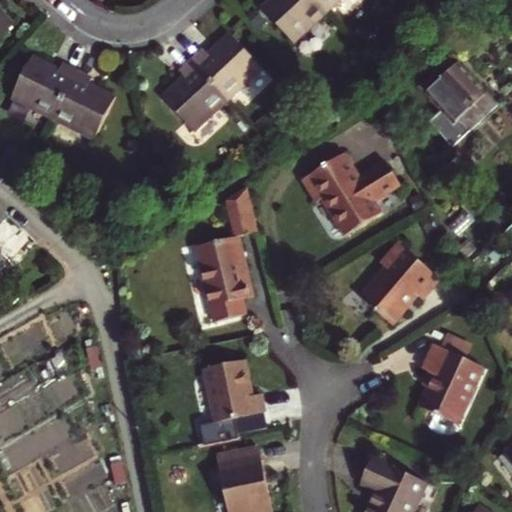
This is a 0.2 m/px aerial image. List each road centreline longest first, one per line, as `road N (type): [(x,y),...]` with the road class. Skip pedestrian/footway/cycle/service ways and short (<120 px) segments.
road 1 (residential): [(0,187),(93,274),(146,511)]
road 2 (residential): [(318,367),(311,454),(317,511)]
road 3 (residential): [(67,0),(116,26),(157,20),(183,0)]
